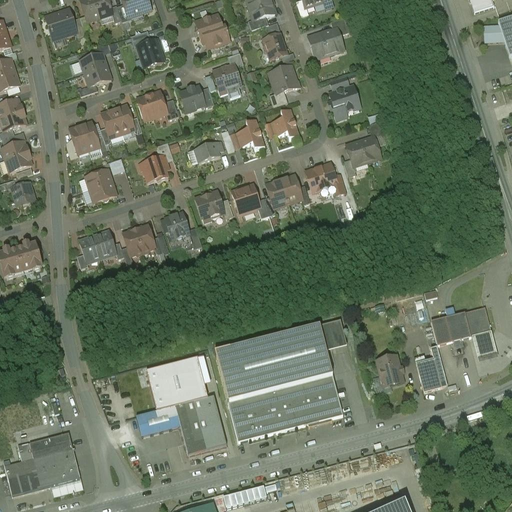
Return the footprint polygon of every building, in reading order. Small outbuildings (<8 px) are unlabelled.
[(92,0),(87,0),(86,2),(81,4),(81,3),(80,3),(85,19),(87,25),(88,25),(100,21),(92,0)] [(92,0),(100,21),(111,17),(112,17),(110,11),(106,0),(92,0)] [(146,0),(120,0),(123,8),(124,12),(127,12),(129,19),(130,19),(141,15),(142,17),(151,14),(146,0)] [(269,0),(247,0),(246,0),(253,24),(265,20),(275,17),(272,10),(273,8),(272,3),(270,2),(269,0)] [(301,0),(305,11),(331,2),(329,0),(301,0)] [(471,0),(476,13),(495,6),(492,0),(471,0)] [(127,12),(124,12),(123,8),(117,10),(121,24),(122,26),(131,23),(130,19),(129,19),(127,12)] [(116,9),(110,11),(112,17),(111,17),(114,26),(121,24),(117,10),(116,9)] [(64,14),(45,20),(51,38),(55,37),(57,42),(75,36),(76,36),(72,24),(73,24),(73,23),(71,17),(68,18),(65,16),(64,14)] [(511,18),(497,24),(498,28),(504,45),(509,60),(511,59),(511,18)] [(87,25),(85,19),(79,21),(84,36),(91,34),(88,25),(87,25)] [(217,19),(210,21),(208,20),(204,22),(203,24),(195,26),(200,39),(222,32),(217,19)] [(265,20),(253,24),(248,25),(251,34),(268,28),(265,20)] [(79,21),(73,23),(73,24),(72,24),(76,36),(75,36),(77,41),(85,38),(84,36),(79,21)] [(344,21),(330,26),(333,34),(337,33),(339,39),(348,36),(344,21)] [(277,26),(265,30),(269,41),(281,37),(277,26)] [(504,45),(498,28),(483,29),(483,46),(504,45)] [(222,32),(200,39),(202,46),(205,45),(207,52),(215,49),(216,50),(221,49),(221,47),(229,44),(225,31),(222,32)] [(324,36),(324,35),(318,37),(318,38),(308,41),(315,62),(344,53),(339,39),(337,33),(333,34),(330,35),(330,34),(324,36)] [(147,34),(130,40),(134,51),(137,50),(137,49),(151,45),(147,34)] [(0,38),(0,53),(11,50),(6,37),(0,38)] [(269,41),(262,43),(262,44),(263,43),(265,48),(264,50),(265,54),(267,54),(267,55),(270,54),(273,63),(288,58),(287,57),(286,58),(280,38),(281,37),(269,41)] [(67,41),(57,44),(59,49),(68,46),(67,41)] [(151,45),(137,49),(137,50),(142,64),(144,63),(146,70),(164,64),(156,43),(151,45)] [(103,57),(80,64),(80,65),(81,64),(85,77),(106,70),(101,58),(103,57)] [(239,57),(227,60),(230,70),(233,69),(234,70),(242,67),(243,69),(239,57)] [(11,62),(0,66),(0,80),(14,76),(10,63),(11,63),(11,62)] [(230,70),(214,76),(219,91),(217,92),(220,99),(228,96),(226,93),(238,89),(240,88),(234,70),(233,69),(230,70)] [(106,70),(85,77),(89,89),(88,90),(96,88),(111,83),(111,82),(110,83),(106,70)] [(291,70),(269,77),(272,84),(275,86),(278,96),(276,97),(276,98),(284,95),(286,94),(287,92),(292,91),(294,92),(297,91),(298,88),(297,85),(296,84),(291,70)] [(14,76),(0,80),(0,94),(20,88),(19,88),(18,88),(14,76)] [(346,80),(330,86),(332,93),(349,88),(346,80)] [(88,90),(78,93),(81,100),(98,94),(96,88),(88,90)] [(349,88),(332,93),(333,96),(329,97),(333,110),(332,111),(335,119),(337,118),(339,122),(346,120),(344,112),(359,107),(353,89),(350,90),(349,88)] [(238,89),(226,93),(228,96),(230,102),(240,98),(239,94),(238,89)] [(193,91),(187,93),(188,94),(179,96),(185,112),(193,109),(194,113),(204,109),(205,109),(200,94),(198,90),(194,92),(193,91)] [(208,91),(200,94),(205,109),(204,109),(205,111),(214,108),(208,91)] [(284,95),(276,98),(276,97),(269,99),(273,111),(287,107),(284,95)] [(151,100),(148,98),(146,99),(145,101),(138,103),(144,123),(155,120),(156,117),(165,114),(165,116),(166,116),(163,106),(159,96),(159,97),(151,99),(151,100)] [(4,107),(0,107),(0,121),(24,114),(22,108),(20,109),(18,102),(4,107)] [(173,103),(163,106),(166,116),(165,116),(168,123),(179,120),(173,103)] [(127,109),(117,112),(116,111),(113,112),(122,138),(128,136),(130,133),(133,132),(134,132),(131,122),(127,109)] [(122,138),(113,112),(110,113),(111,114),(101,117),(106,131),(109,140),(110,140),(113,139),(116,140),(122,138)] [(290,113),(280,116),(282,122),(272,125),(277,140),(287,137),(289,143),(299,139),(290,113)] [(24,114),(0,121),(0,127),(2,129),(4,128),(6,134),(26,128),(24,121),(25,120),(24,114)] [(142,136),(137,121),(131,122),(134,132),(133,132),(134,136),(135,136),(137,137),(142,136)] [(256,123),(246,127),(248,133),(238,136),(242,150),(252,147),(254,153),(264,149),(256,123)] [(91,127),(81,130),(88,153),(99,150),(99,151),(100,151),(97,142),(91,125),(90,125),(91,127)] [(272,125),(264,128),(269,143),(277,140),(272,125)] [(81,130),(70,133),(70,132),(69,132),(78,158),(78,156),(88,153),(81,130)] [(110,140),(109,140),(106,131),(100,133),(102,140),(105,148),(110,146),(111,144),(110,140)] [(238,136),(229,139),(230,141),(234,153),(242,150),(238,136)] [(105,148),(102,140),(97,142),(100,151),(101,155),(107,153),(105,148)] [(374,140),(360,145),(366,164),(380,160),(380,161),(381,160),(374,140)] [(230,141),(223,143),(228,157),(235,155),(234,153),(230,141)] [(23,144),(2,151),(6,163),(29,156),(27,149),(25,150),(23,144)] [(220,144),(194,153),(199,166),(219,159),(218,155),(224,154),(220,144)] [(173,155),(182,153),(180,145),(171,146),(173,155)] [(360,145),(347,149),(347,148),(346,149),(350,162),(353,170),(353,169),(353,168),(366,164),(360,145)] [(167,146),(156,150),(158,156),(156,159),(157,161),(161,160),(163,166),(173,163),(167,146)] [(29,156),(6,163),(10,176),(31,168),(29,162),(31,162),(29,156)] [(157,161),(152,163),(151,162),(148,161),(145,162),(143,165),(145,171),(143,172),(148,185),(157,182),(158,184),(168,181),(163,166),(161,160),(157,161)] [(350,162),(344,164),(349,179),(356,177),(353,169),(353,170),(350,162)] [(329,168),(306,175),(313,195),(331,189),(336,188),(334,180),(329,168)] [(31,171),(16,176),(18,182),(33,177),(31,171)] [(108,173),(85,181),(85,182),(87,181),(91,193),(111,186),(107,174),(109,174),(108,173)] [(339,178),(334,180),(336,188),(331,189),(334,199),(345,195),(339,178)] [(295,179),(280,184),(288,206),(301,202),(302,202),(298,190),(295,179)] [(14,184),(0,187),(0,191),(1,194),(11,191),(15,190),(14,184)] [(280,184),(266,188),(269,200),(273,211),(274,211),(288,206),(280,184)] [(15,190),(11,191),(13,197),(13,199),(14,202),(15,203),(16,204),(18,203),(20,210),(35,205),(29,185),(15,190)] [(111,186),(91,193),(95,205),(93,205),(93,206),(117,198),(115,198),(111,186)] [(310,205),(304,188),(298,190),(302,202),(301,202),(303,208),(310,205)] [(253,189),(232,196),(239,218),(260,211),(253,189)] [(210,197),(204,199),(203,199),(195,201),(202,221),(204,225),(212,223),(211,222),(219,219),(219,218),(224,217),(224,216),(220,205),(217,194),(210,196),(210,197)] [(269,200),(264,202),(269,219),(276,217),(274,211),(273,211),(269,200)] [(228,202),(220,205),(224,216),(224,217),(225,222),(233,219),(228,202)] [(182,216),(164,222),(172,245),(189,240),(190,239),(188,233),(182,216)] [(148,228),(142,230),(141,230),(135,232),(143,256),(149,254),(150,253),(155,251),(152,242),(148,228)] [(202,250),(196,231),(188,233),(190,239),(189,240),(194,252),(202,250)] [(135,232),(128,234),(129,235),(123,237),(127,250),(130,259),(131,259),(136,258),(137,258),(143,256),(135,232)] [(109,234),(94,239),(101,260),(115,255),(116,255),(113,248),(109,234)] [(94,239),(79,244),(83,258),(86,265),(101,260),(94,239)] [(158,240),(152,242),(155,251),(156,256),(159,258),(163,256),(158,240)] [(35,247),(29,249),(28,246),(23,247),(23,250),(16,252),(23,275),(13,278),(14,280),(40,272),(40,270),(42,270),(35,247)] [(121,252),(119,246),(113,248),(116,255),(115,255),(118,263),(124,260),(121,252)] [(130,259),(127,250),(121,252),(124,260),(126,268),(131,267),(132,264),(131,259),(130,259)] [(16,252),(9,254),(9,252),(3,253),(4,256),(0,256),(0,265),(4,280),(6,280),(7,282),(14,280),(13,278),(23,275),(16,252)] [(83,258),(77,260),(81,272),(88,270),(86,265),(83,258)] [(34,284),(1,293),(4,304),(37,295),(36,288),(34,284)] [(41,287),(36,288),(37,295),(39,300),(44,298),(41,287)] [(456,310),(448,313),(449,318),(458,316),(456,310)] [(484,312),(431,326),(437,348),(466,340),(490,335),(484,312)] [(318,329),(214,356),(227,406),(332,378),(318,329)] [(496,357),(490,335),(466,340),(472,363),(496,357)] [(431,361),(414,366),(422,396),(447,389),(436,349),(428,351),(431,361)] [(397,360),(375,365),(381,389),(402,384),(397,360)] [(332,378),(227,406),(238,446),(342,418),(332,378)] [(213,399),(174,409),(180,430),(187,459),(226,449),(213,399)] [(180,430),(174,409),(134,420),(141,441),(180,430)] [(68,437),(29,447),(34,463),(72,453),(68,437)] [(34,463),(4,470),(12,500),(80,482),(72,453),(34,463)]
